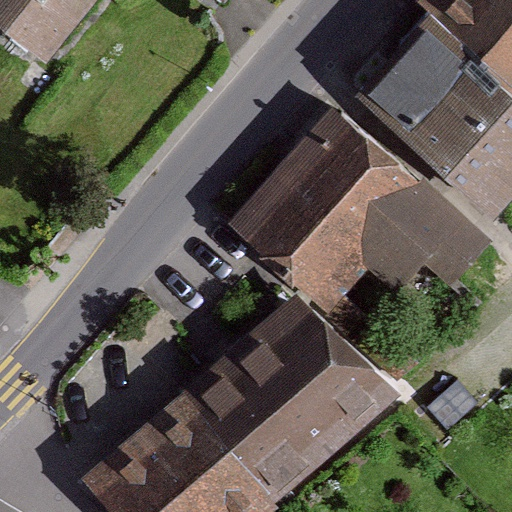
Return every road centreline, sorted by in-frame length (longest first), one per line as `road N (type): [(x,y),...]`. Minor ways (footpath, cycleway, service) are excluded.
road 1 (tertiary): [(0,398),(294,60)]
road 2 (residential): [(511,247),(294,60)]
